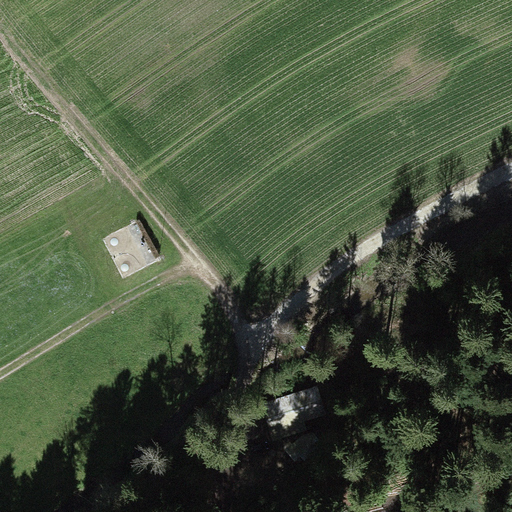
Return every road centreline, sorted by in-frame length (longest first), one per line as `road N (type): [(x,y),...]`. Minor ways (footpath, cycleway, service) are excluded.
road 1 (track): [(0,31),(213,279),(252,338),(207,511)]
road 2 (track): [(511,170),(368,242),(252,338)]
road 3 (track): [(0,379),(197,260)]
road 4 (track): [(511,457),(400,511)]
